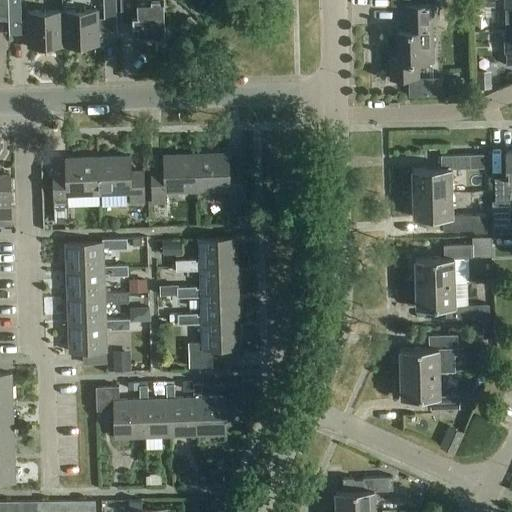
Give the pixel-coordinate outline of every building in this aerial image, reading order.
[(0,0),(0,20),(9,21),(8,0),(0,0)] [(8,0),(9,21),(9,35),(28,34),(28,48),(40,48),(40,49),(41,50),(42,51),(44,51),(45,51),(46,51),(48,51),(49,50),(50,49),(50,47),(63,47),(62,11),(27,12),(27,21),(21,21),(20,0),(8,0)] [(98,10),(62,11),(63,47),(76,47),(76,48),(76,49),(77,50),(78,50),(80,51),(81,51),(82,51),(83,50),(84,49),(85,49),(86,46),(99,46),(98,32),(117,31),(115,0),(103,0),(104,19),(98,19),(98,10)] [(138,38),(164,38),(163,0),(121,0),(122,18),(133,18),(133,27),(138,27),(138,38)] [(399,58),(391,58),(391,80),(408,80),(409,97),(443,96),(442,77),(418,78),(418,64),(433,63),(431,21),(438,20),(437,5),(402,6),(403,31),(398,31),(399,58)] [(471,36),(472,61),(491,60),(491,36),(471,36)] [(478,88),(489,88),(489,72),(478,72),(478,88)] [(494,178),(495,201),(509,201),(511,200),(511,151),(507,151),(508,177),(494,178)] [(413,168),(413,193),(453,192),(452,168),(483,167),(483,153),(442,155),(442,168),(413,168)] [(226,154),(194,155),(195,192),(227,191),(227,201),(241,201),(240,169),(226,169),(226,154)] [(195,192),(194,155),(163,156),(163,171),(149,172),(150,204),(165,203),(164,193),(195,192)] [(111,158),(97,158),(98,196),(128,195),(129,205),(143,204),(142,172),(128,173),(127,157),(111,158)] [(51,175),(52,199),(53,199),(54,222),(68,222),(68,197),(98,196),(97,158),(64,159),(64,175),(51,175)] [(0,228),(9,228),(7,176),(0,176),(0,228)] [(414,217),(426,217),(444,216),(444,229),(473,228),(475,232),(486,232),(485,215),(453,215),(453,192),(413,193),(414,217)] [(509,232),(509,201),(495,201),(492,201),(493,232),(509,232)] [(222,222),(232,222),(232,212),(222,213),(222,222)] [(415,258),(416,282),(455,281),(454,258),(473,257),(492,256),(491,237),(472,237),(472,238),(472,244),(445,245),(445,257),(415,258)] [(199,262),(194,262),(194,259),(175,260),(176,271),(200,270),(199,267),(237,266),(236,238),(199,240),(199,262)] [(66,244),(67,271),(104,270),(104,266),(103,247),(107,247),(107,249),(126,248),(126,239),(102,240),(102,243),(66,244)] [(162,255),(177,255),(176,241),(162,242),(162,255)] [(67,271),(67,298),(105,297),(105,293),(104,275),(108,275),(108,276),(127,275),(127,266),(104,266),(104,270),(67,271)] [(200,289),(196,289),(196,286),(176,287),(177,294),(177,298),(186,298),(201,297),(200,295),(238,293),(237,266),(199,267),(200,270),(200,289)] [(455,281),(416,282),(417,307),(446,306),(456,306),(455,281)] [(160,294),(177,294),(176,287),(176,284),(159,285),(160,294)] [(67,298),(68,325),(105,324),(105,320),(105,301),(109,301),(109,303),(128,302),(128,292),(118,293),(105,293),(105,297),(67,298)] [(201,297),(201,315),(197,315),(197,313),(177,314),(177,321),(177,324),(202,324),(202,322),(239,321),(238,293),(200,295),(201,297)] [(446,306),(446,307),(446,319),(475,318),(479,321),(489,320),(488,305),(474,305),(467,305),(456,306),(446,306)] [(150,306),(135,307),(130,314),(130,321),(150,320),(150,306)] [(106,328),(110,328),(110,330),(129,329),(129,320),(105,320),(105,324),(68,325),(69,352),(106,351),(106,328)] [(202,322),(202,324),(202,344),(188,344),(189,367),(212,367),(211,349),(240,348),(239,321),(202,322)] [(494,326),(482,326),(482,339),(494,339),(494,326)] [(401,349),(402,373),(440,372),(454,371),(454,355),(457,355),(457,335),(430,335),(430,348),(401,349)] [(114,371),(131,370),(131,350),(113,351),(114,371)] [(161,372),(170,371),(170,360),(161,360),(161,372)] [(440,372),(402,373),(402,398),(431,398),(431,409),(460,409),(460,395),(441,396),(440,372)] [(0,373),(0,401),(12,401),(11,373),(0,373)] [(192,381),(183,381),(183,390),(192,390),(192,383),(192,381)] [(224,397),(241,396),(241,382),(224,383),(224,397)] [(192,390),(193,398),(193,399),(196,399),(197,435),(225,434),(224,397),(201,398),(200,383),(192,383),(192,390)] [(165,384),(166,399),(166,400),(169,400),(171,436),(197,435),(196,399),(193,399),(193,398),(174,399),(173,384),(165,384)] [(139,389),(139,400),(141,400),(142,437),(171,436),(169,400),(166,400),(166,399),(147,400),(147,385),(138,385),(139,389)] [(141,400),(139,400),(119,401),(118,386),(96,387),(96,410),(113,409),(114,438),(142,437),(141,400)] [(0,401),(0,428),(13,428),(12,401),(0,401)] [(449,425),(439,448),(453,455),(454,452),(463,432),(449,425)] [(0,428),(0,455),(14,455),(13,428),(0,428)] [(0,482),(15,482),(14,455),(0,455),(0,482)] [(365,490),(336,491),(336,511),(375,511),(374,490),(393,489),(393,476),(364,477),(365,490)] [(18,511),(19,501),(6,501),(6,511),(18,511)] [(31,511),(31,501),(19,501),(18,511),(31,511)] [(44,511),(44,501),(31,501),(31,511),(44,511)] [(56,511),(56,501),(44,501),(44,511),(56,511)] [(69,511),(69,501),(56,501),(56,511),(69,511)] [(81,511),(82,501),(69,501),(69,511),(81,511)] [(94,511),(94,501),(82,501),(81,511),(94,511)] [(129,501),(129,511),(166,511),(166,509),(141,509),(141,501),(129,501)]
